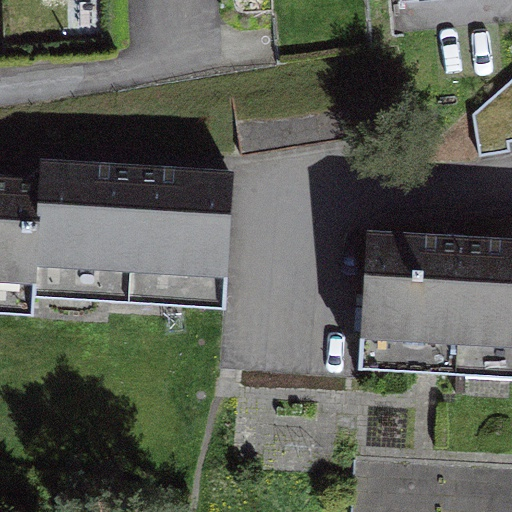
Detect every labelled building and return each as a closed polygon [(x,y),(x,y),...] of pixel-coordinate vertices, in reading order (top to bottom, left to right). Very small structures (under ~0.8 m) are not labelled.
[(367,76),(228,99),(238,159),(377,137),(367,76)] [(511,82),(475,116),(480,158),(507,152),(507,144),(511,143),(511,82)] [(233,177),(40,166),(40,183),(34,303),(222,316),(233,177)] [(40,183),(0,180),(0,318),(34,321),(34,303),(40,183)] [(511,244),(369,235),(364,376),(511,388),(511,244)] [(511,511),(511,470),(355,461),(351,511),(511,511)]
